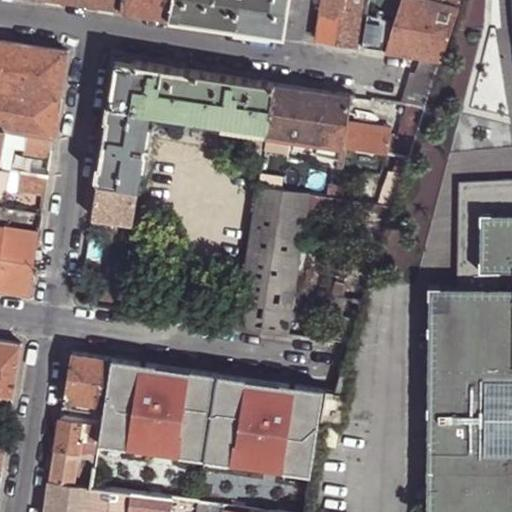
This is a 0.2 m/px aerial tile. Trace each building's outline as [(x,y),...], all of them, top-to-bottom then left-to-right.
[(61,0),(121,9),(122,0),(61,0)] [(170,0),(122,0),(121,9),(168,17),(170,0)] [(170,0),(168,17),(269,33),(286,23),(289,0),(170,0)] [(322,0),(316,40),(361,47),(368,0),(322,0)] [(368,0),(361,47),(389,51),(402,0),(368,0)] [(418,56),(441,59),(459,0),(402,0),(389,51),(418,56)] [(67,50),(0,40),(0,88),(60,97),(67,50)] [(411,103),(425,105),(441,59),(418,56),(403,102),(411,103)] [(115,71),(99,178),(139,184),(141,185),(152,109),(269,127),(276,83),(130,60),(115,71)] [(276,83),(269,127),(267,133),(267,134),(291,138),(345,146),(349,121),(353,94),(276,83)] [(0,130),(2,131),(27,134),(54,138),(60,97),(0,88),(0,130)] [(396,155),(409,156),(425,105),(411,103),(400,136),(391,134),(388,153),(396,155)] [(392,128),(349,121),(345,146),(388,153),(391,134),(392,128)] [(27,134),(2,131),(0,141),(0,144),(12,146),(25,148),(27,134)] [(51,157),(54,138),(27,134),(25,148),(24,153),(51,157)] [(291,138),(267,134),(265,148),(289,152),(291,138)] [(0,144),(0,167),(8,169),(12,146),(0,144)] [(391,172),(403,174),(409,156),(396,155),(391,172)] [(48,175),(49,167),(27,164),(25,172),(48,175)] [(45,194),(48,175),(25,172),(22,171),(20,171),(18,189),(45,194)] [(376,202),(392,205),(403,174),(391,172),(387,171),(376,202)] [(99,178),(93,216),(133,223),(139,184),(99,178)] [(511,178),(458,180),(458,285),(511,285),(511,267),(478,266),(481,210),(511,210),(511,178)] [(310,192),(259,184),(242,301),(292,309),(307,208),(310,192)] [(319,193),(310,192),(307,208),(317,209),(319,193)] [(350,214),(353,198),(319,193),(317,209),(350,214)] [(336,317),(357,320),(376,254),(392,205),(376,202),(353,198),(350,214),(336,317)] [(30,227),(32,213),(7,209),(5,223),(30,227)] [(478,266),(511,267),(511,210),(481,210),(478,266)] [(39,232),(0,226),(0,289),(30,294),(39,232)] [(102,305),(120,307),(123,287),(128,250),(111,248),(102,305)] [(511,511),(511,285),(458,285),(429,284),(428,364),(426,487),(426,511),(511,511)] [(123,287),(120,307),(170,315),(173,295),(123,287)] [(238,325),(241,306),(191,298),(188,318),(238,325)] [(292,309),(242,301),(241,306),(238,325),(288,333),(292,309)] [(332,340),(349,343),(357,320),(336,317),(332,340)] [(23,343),(0,339),(0,394),(14,397),(23,343)] [(65,397),(104,403),(112,356),(72,350),(65,397)] [(116,357),(112,356),(104,403),(103,411),(102,422),(99,439),(98,448),(96,455),(93,480),(92,486),(133,492),(173,498),(253,511),(262,511),(307,511),(318,445),(322,420),(327,389),(116,357)] [(335,390),(327,389),(322,420),(342,423),(346,393),(345,392),(350,375),(340,373),(335,390)] [(0,404),(12,406),(14,397),(0,394),(0,404)] [(64,405),(103,411),(104,403),(65,397),(64,405)] [(82,437),(99,439),(102,422),(69,417),(62,416),(57,448),(80,452),(82,437)] [(75,483),(80,452),(57,448),(52,480),(75,483)] [(130,511),(133,492),(92,486),(86,485),(75,483),(52,480),(47,511),(130,511)] [(171,511),(173,498),(133,492),(130,511),(171,511)]
